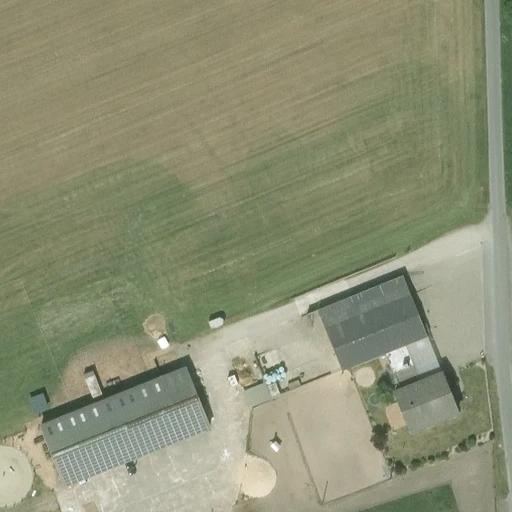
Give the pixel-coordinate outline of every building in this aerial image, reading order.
[(403,279),(318,314),(341,372),(383,355),(427,338),(403,279)] [(427,338),(383,355),(399,394),(442,376),(427,338)] [(278,378),(283,377),(278,353),(259,358),(268,396),(281,393),(278,378)] [(187,371),(42,428),(66,488),(210,430),(187,371)] [(399,394),(394,396),(409,433),(457,413),(442,376),(399,394)] [(248,408),(271,401),(265,383),(242,390),(248,408)]
